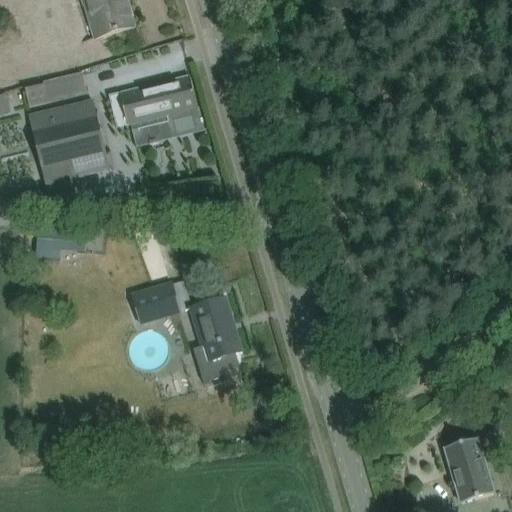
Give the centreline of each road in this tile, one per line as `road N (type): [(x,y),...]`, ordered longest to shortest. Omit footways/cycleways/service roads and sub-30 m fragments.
road 1 (tertiary): [(359,511),(212,0)]
road 2 (track): [(511,308),(341,441)]
